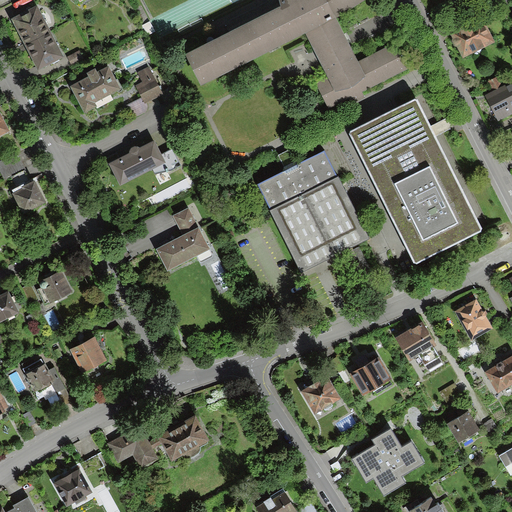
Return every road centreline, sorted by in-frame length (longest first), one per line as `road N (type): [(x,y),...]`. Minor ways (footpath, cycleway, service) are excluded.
road 1 (residential): [(511,256),(399,308),(245,361)]
road 2 (residential): [(511,203),(409,0)]
road 3 (residential): [(172,389),(0,474)]
road 4 (residential): [(172,389),(89,228)]
road 5 (residential): [(245,361),(339,511)]
road 6 (residential): [(58,167),(177,105)]
